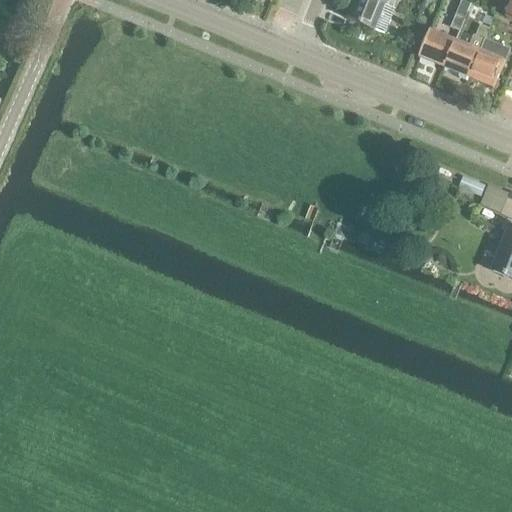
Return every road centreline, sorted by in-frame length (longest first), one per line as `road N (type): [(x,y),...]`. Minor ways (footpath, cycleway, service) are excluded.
road 1 (tertiary): [(511,145),(297,57)]
road 2 (unclassified): [(64,0),(0,146)]
road 3 (tertiary): [(297,57),(159,0)]
